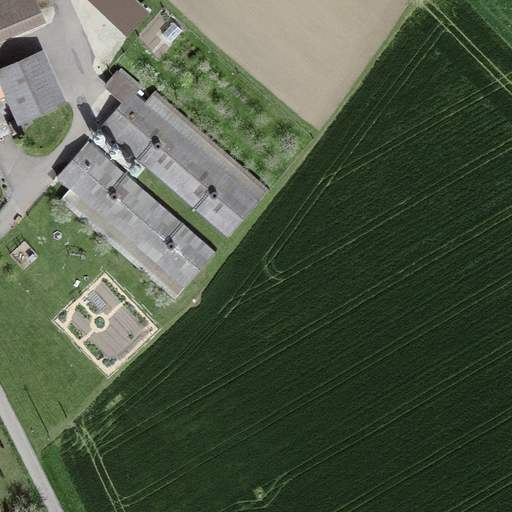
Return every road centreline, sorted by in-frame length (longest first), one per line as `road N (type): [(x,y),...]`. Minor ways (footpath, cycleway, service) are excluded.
road 1 (track): [(0,231),(74,143),(83,102),(53,0)]
road 2 (unclassified): [(55,511),(0,395)]
